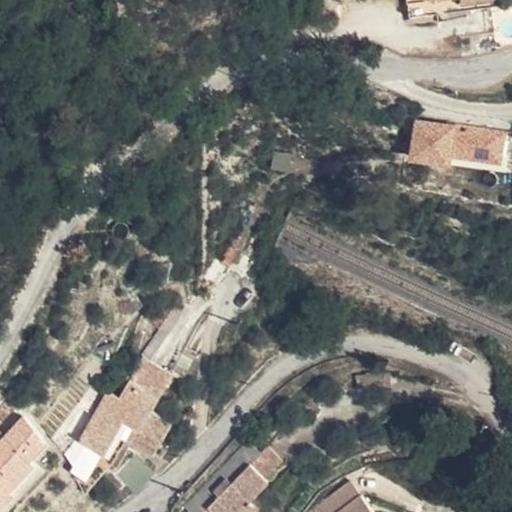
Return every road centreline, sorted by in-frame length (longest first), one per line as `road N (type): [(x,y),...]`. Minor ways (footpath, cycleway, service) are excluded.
road 1 (residential): [(511,59),(408,69),(326,53),(265,55),(222,72),(77,208),(0,356)]
road 2 (residential): [(135,511),(318,347),(361,340),(425,357),(477,385),(511,417)]
